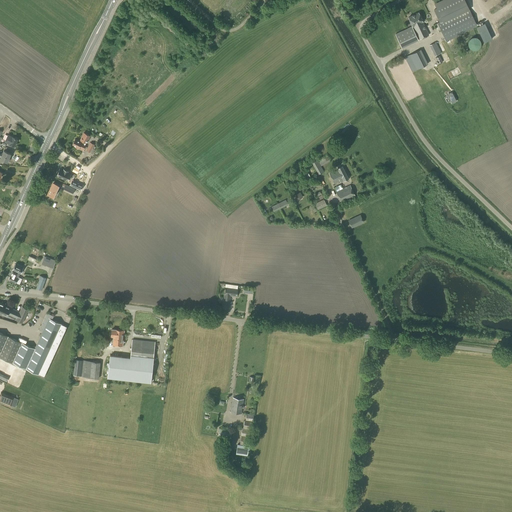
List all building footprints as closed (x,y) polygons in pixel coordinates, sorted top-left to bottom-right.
[(235,9),(243,2),(241,0),(239,0),(233,6),(235,9)] [(444,0),(434,5),(436,8),(433,10),(439,22),(438,23),(446,41),(477,26),(464,0),(444,0)] [(418,12),(408,17),(412,27),(413,26),(417,37),(418,36),(419,40),(428,35),(422,22),(423,21),(418,12)] [(481,45),(481,44),(481,43),(481,42),(480,41),(480,40),(479,39),(478,39),(475,38),(474,38),(473,38),(471,39),(470,41),(469,42),(469,43),(468,44),(469,46),(469,48),(470,49),(471,50),(472,50),(473,51),(474,51),(476,51),(477,50),(478,50),(479,49),(480,48),(481,47),(481,46),(481,45)] [(435,56),(441,53),(436,42),(430,45),(435,56)] [(412,72),(428,64),(420,49),(404,57),(412,72)] [(450,92),(448,93),(448,95),(451,102),(453,103),(455,102),(456,100),(452,93),(450,92)] [(82,141),(85,143),(86,143),(90,136),(84,133),(80,140),(82,141)] [(12,136),(8,134),(4,141),(9,144),(14,147),(18,139),(12,136)] [(85,143),(82,141),(82,142),(75,139),(72,145),(76,147),(75,148),(78,150),(79,147),(83,150),(85,146),(83,145),(85,143)] [(93,154),(95,150),(92,148),(94,145),(90,142),(86,150),(93,154)] [(10,154),(4,151),(3,154),(0,152),(0,157),(1,158),(0,159),(7,162),(10,154)] [(340,182),(344,181),(348,178),(342,166),(337,168),(338,170),(329,174),(334,184),(340,181),(340,182)] [(63,171),(59,169),(58,172),(56,175),(57,175),(60,177),(59,178),(63,179),(63,178),(68,180),(70,174),(67,173),(68,172),(63,170),(63,171)] [(59,185),(52,182),(47,194),(54,197),(59,185)] [(75,189),(66,184),(64,189),(73,194),(75,189)] [(341,202),(355,196),(350,185),(336,192),(341,202)] [(318,210),(327,205),(324,199),(315,204),(318,210)] [(274,212),(288,205),(286,200),(271,207),(274,212)] [(352,228),(361,224),(364,222),(360,215),(357,216),(348,221),(352,228)] [(33,267),(37,258),(30,255),(26,263),(33,267)] [(15,276),(18,277),(20,274),(23,267),(16,264),(13,270),(17,272),(15,276)] [(16,283),(18,277),(15,276),(17,272),(13,270),(9,280),(16,283)] [(42,290),(45,281),(46,278),(40,276),(39,279),(40,279),(36,288),(42,290)] [(226,287),(225,291),(224,298),(223,308),(228,308),(230,295),(237,296),(238,289),(226,287)] [(19,312),(10,308),(11,308),(0,302),(0,313),(6,317),(7,315),(8,316),(9,314),(17,318),(16,320),(23,323),(28,312),(29,313),(30,310),(22,307),(19,312)] [(0,357),(13,363),(40,375),(48,358),(54,345),(62,325),(53,321),(51,320),(53,316),(47,314),(46,313),(46,314),(45,317),(44,318),(39,330),(42,332),(36,347),(33,346),(32,348),(22,344),(0,333),(0,357)] [(122,346),(124,331),(112,329),(111,337),(113,337),(112,345),(122,346)] [(153,366),(156,342),(133,340),(131,357),(110,355),(107,378),(151,383),(153,366)] [(99,379),(100,363),(75,360),(73,376),(99,379)] [(3,376),(0,375),(1,373),(0,373),(0,377),(1,378),(1,379),(7,381),(9,378),(3,375),(3,376)] [(0,401),(11,406),(14,398),(1,392),(0,394),(0,401)] [(240,399),(240,398),(236,397),(236,398),(232,398),(230,412),(241,413),(244,400),(240,399)] [(250,437),(252,422),(244,420),(243,428),(242,428),(241,436),(250,437)] [(230,439),(232,431),(219,429),(218,437),(230,439)] [(249,446),(250,437),(241,436),(240,445),(249,446)]
